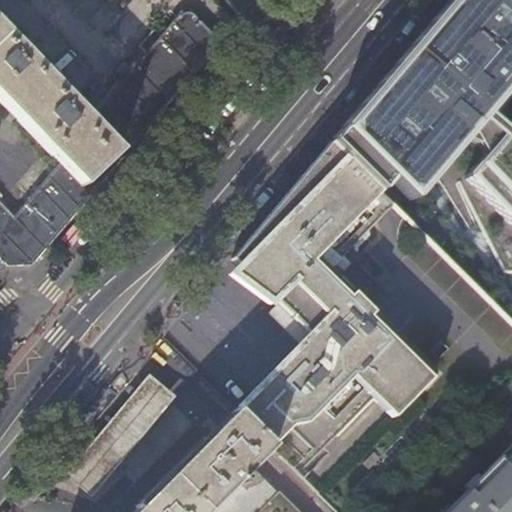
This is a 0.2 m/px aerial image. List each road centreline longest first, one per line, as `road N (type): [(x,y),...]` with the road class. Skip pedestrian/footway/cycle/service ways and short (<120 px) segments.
road 1 (primary): [(383,0),(0,459)]
road 2 (residential): [(302,0),(15,330)]
